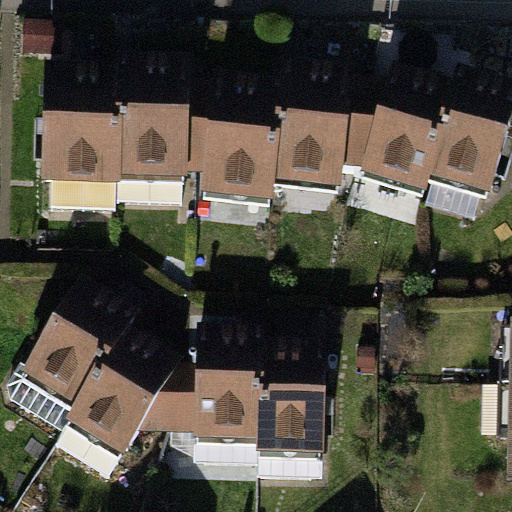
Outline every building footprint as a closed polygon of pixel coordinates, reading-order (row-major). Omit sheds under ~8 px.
[(129,183),(200,182),(199,63),(128,64),(128,72),(129,183)] [(436,186),(468,87),(401,66),(362,185),(429,206),(436,186)] [(284,187),(355,195),(368,77),(297,69),(295,84),(284,187)] [(129,183),(128,72),(57,73),(58,191),(129,190),(129,183)] [(436,186),(504,207),(511,182),(511,84),(472,72),(468,87),(436,186)] [(284,187),(295,84),(225,76),(211,201),(281,209),(284,187)] [(140,337),(150,322),(94,288),(35,381),(91,416),(140,337)] [(270,446),(274,348),(274,335),(212,333),(208,444),(270,446)] [(82,431),(132,462),(191,368),(140,337),(91,416),(82,431)] [(274,348),(270,446),(270,459),(332,461),(336,351),(274,348)]
